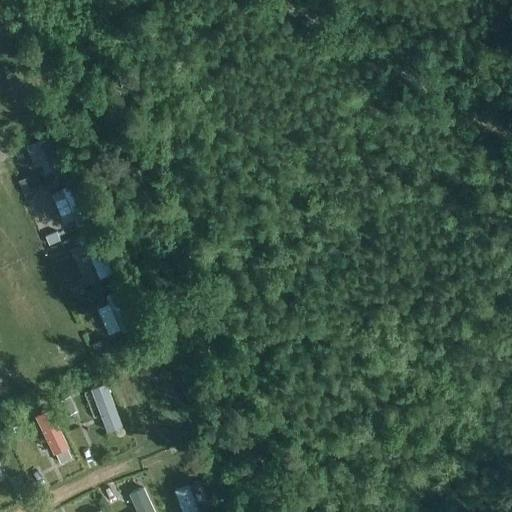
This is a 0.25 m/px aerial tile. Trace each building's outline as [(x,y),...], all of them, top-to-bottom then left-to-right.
[(28,153),(51,147),(48,134),(25,139),(28,153)] [(40,188),(36,178),(20,184),(24,194),(40,188)] [(48,202),(64,201),(63,187),(47,188),(48,202)] [(60,239),(56,230),(45,235),(48,244),(60,239)] [(82,252),(82,239),(70,238),(70,251),(82,252)] [(108,301),(96,303),(102,333),(114,331),(108,301)] [(104,337),(91,343),(96,354),(109,349),(104,337)] [(94,381),(97,423),(115,422),(112,380),(94,381)] [(69,394),(55,401),(62,415),(76,409),(69,394)] [(30,414),(48,452),(65,444),(46,406),(30,414)] [(191,419),(182,417),(178,428),(187,431),(191,419)] [(67,447),(55,452),(59,461),(71,456),(67,447)] [(177,511),(201,511),(192,483),(170,490),(177,511)] [(155,511),(147,484),(132,489),(139,511),(155,511)]
